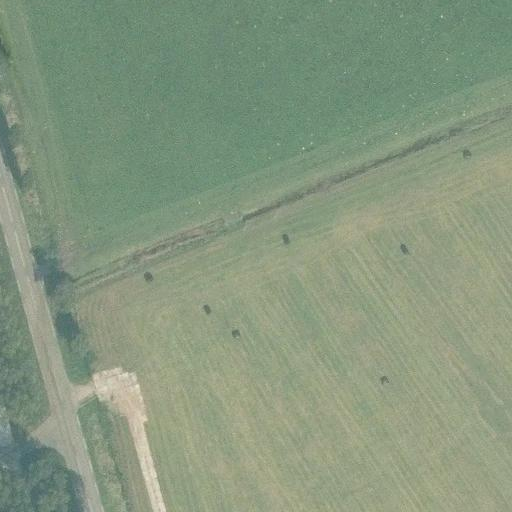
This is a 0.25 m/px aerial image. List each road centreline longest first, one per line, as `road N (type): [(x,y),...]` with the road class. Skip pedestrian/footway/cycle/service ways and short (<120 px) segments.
road 1 (secondary): [(90,511),(0,183)]
road 2 (track): [(158,511),(123,381),(58,398)]
